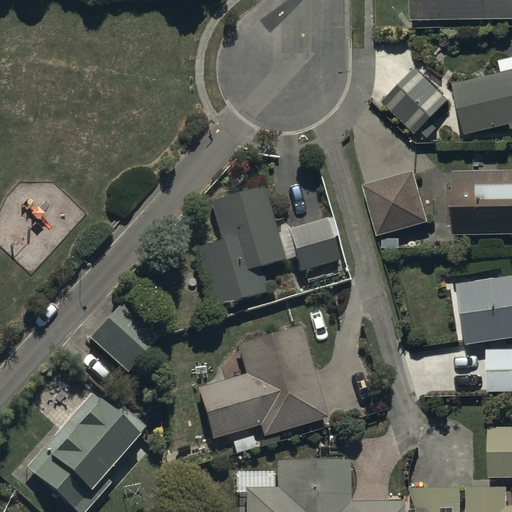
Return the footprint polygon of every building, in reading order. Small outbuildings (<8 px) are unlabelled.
[(511,0),(412,0),(412,19),(511,19),(511,0)] [(450,99),(415,69),(383,106),(417,136),(421,131),(432,140),(440,131),(430,122),(450,99)] [(511,70),(455,83),(467,135),(511,125),(511,127),(511,70)] [(431,223),(416,170),(365,185),(380,237),(431,223)] [(511,170),(455,171),(455,235),(511,234),(511,170)] [(221,241),(195,249),(212,310),(267,295),(260,271),(297,261),(300,274),(340,262),(328,219),(278,233),(265,187),(210,203),(221,241)] [(458,273),(468,345),(511,338),(511,276),(507,277),(505,266),(458,273)] [(125,301),(90,337),(129,374),(163,338),(125,301)] [(329,420),(302,326),(238,345),(247,376),(198,390),(213,441),(261,427),(264,439),(329,420)] [(511,350),(489,350),(489,393),(511,392),(511,350)] [(91,395),(25,470),(73,511),(87,511),(111,485),(115,489),(151,449),(140,439),(147,430),(121,407),(113,415),(91,395)] [(511,511),(511,427),(490,428),(490,479),(511,478),(511,506),(510,506),(508,485),(468,486),(468,511),(511,511)] [(244,490),(245,511),(408,511),(409,501),(349,502),(348,461),(278,462),(278,489),(244,490)] [(462,511),(462,487),(410,486),(418,511),(462,511)] [(62,511),(38,489),(28,500),(40,511),(62,511)]
